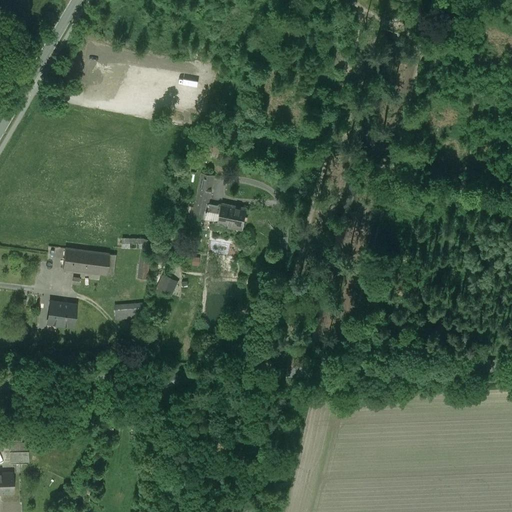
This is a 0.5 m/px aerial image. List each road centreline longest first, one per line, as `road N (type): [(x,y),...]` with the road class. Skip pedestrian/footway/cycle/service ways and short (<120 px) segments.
road 1 (track): [(293,372),(365,21),(420,22)]
road 2 (unclassified): [(163,377),(511,364)]
road 3 (unclassified): [(0,384),(163,377)]
road 4 (secondary): [(76,0),(0,128)]
road 5 (unclassified): [(154,511),(163,377)]
